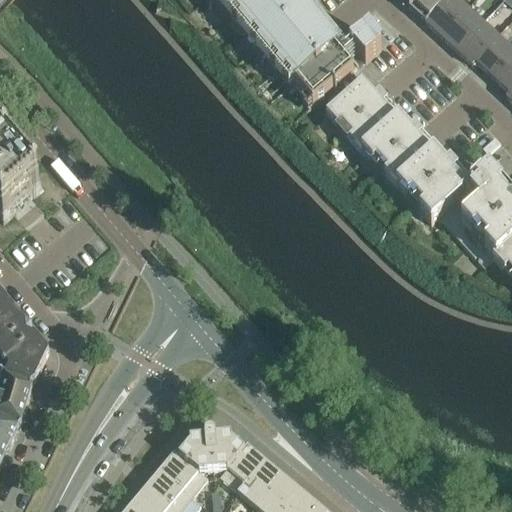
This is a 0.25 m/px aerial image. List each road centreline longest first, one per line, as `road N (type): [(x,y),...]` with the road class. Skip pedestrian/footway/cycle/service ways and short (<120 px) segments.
road 1 (tertiary): [(0,94),(193,318)]
road 2 (tertiary): [(372,503),(322,462),(193,318)]
road 3 (tertiary): [(53,511),(112,410),(193,318)]
road 4 (residential): [(46,320),(65,353),(61,389),(3,511)]
road 5 (residential): [(511,131),(378,0)]
